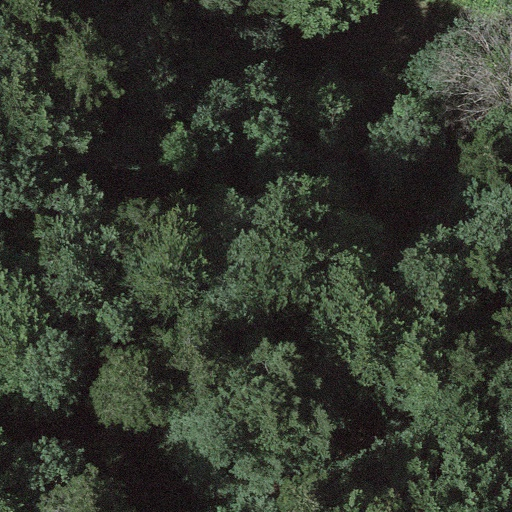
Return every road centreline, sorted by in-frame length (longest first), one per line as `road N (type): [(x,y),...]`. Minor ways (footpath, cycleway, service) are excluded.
road 1 (track): [(497,467),(368,469),(256,511)]
road 2 (track): [(319,69),(511,47)]
